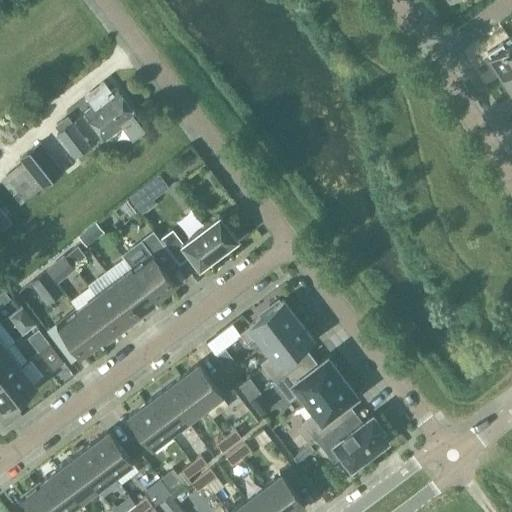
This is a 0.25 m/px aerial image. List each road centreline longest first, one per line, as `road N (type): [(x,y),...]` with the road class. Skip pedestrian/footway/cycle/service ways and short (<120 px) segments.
road 1 (residential): [(290,243),(0,465)]
road 2 (residential): [(290,243),(103,0)]
road 3 (residential): [(451,456),(290,243)]
road 4 (unknown): [(0,149),(131,36)]
road 5 (residential): [(511,178),(436,57)]
